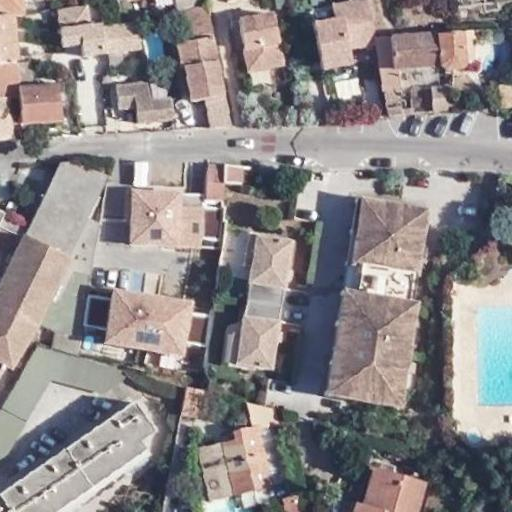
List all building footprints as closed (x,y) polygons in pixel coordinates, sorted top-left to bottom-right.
[(243,57),(278,50),(268,0),(265,0),(233,6),(243,57)] [(373,27),(368,0),(330,0),(332,5),(310,9),(318,56),(347,51),(345,37),(373,32),(373,27)] [(0,4),(0,50),(9,50),(5,4),(0,4)] [(373,32),(378,75),(396,74),(395,54),(436,51),(440,56),(457,54),(463,46),(460,23),(471,23),(493,21),(493,17),(449,19),(373,27),(373,32)] [(460,23),(463,46),(472,45),(471,23),(460,23)] [(0,50),(0,83),(2,84),(8,84),(8,75),(10,75),(9,50),(0,50)] [(22,70),(21,50),(10,51),(12,71),(22,70)] [(166,84),(146,86),(142,67),(140,56),(126,57),(127,70),(111,71),(113,94),(131,92),(134,107),(169,103),(166,84)] [(511,68),(496,70),(498,90),(511,88),(511,68)] [(421,90),(422,98),(452,94),(449,72),(426,73),(428,89),(421,90)] [(3,114),(14,113),(15,108),(53,106),(51,73),(12,76),(14,104),(3,105),(3,114)] [(0,125),(16,124),(14,113),(3,114),(3,105),(2,84),(0,83),(0,125)] [(381,93),(382,102),(397,100),(396,91),(381,93)] [(68,289),(67,301),(56,299),(50,332),(76,342),(94,223),(96,208),(80,200),(103,150),(53,150),(25,209),(0,196),(0,216),(16,224),(0,258),(0,363),(17,335),(42,284),(52,288),(66,259),(77,261),(72,289),(68,289)] [(242,166),(224,165),(223,167),(223,183),(241,184),(242,166)] [(223,167),(207,166),(205,199),(222,200),(223,183),(223,167)] [(204,195),(132,192),(130,236),(141,237),(143,238),(149,244),(149,245),(176,246),(177,238),(201,239),(203,207),(204,195)] [(353,295),(368,200),(356,198),(341,293),(351,295),(353,295)] [(416,274),(426,210),(368,200),(353,295),(408,304),(413,273),(416,274)] [(219,240),(220,208),(203,207),(201,239),(219,240)] [(256,236),(256,233),(248,232),(243,265),(251,267),(256,236)] [(130,244),(149,245),(149,244),(143,238),(141,237),(130,236),(130,244)] [(280,306),(291,242),(256,236),(251,267),(247,300),(280,306)] [(201,239),(177,238),(176,246),(201,247),(201,239)] [(111,299),(87,295),(83,325),(106,329),(105,335),(116,337),(118,338),(123,345),(123,346),(162,352),(162,351),(169,347),(171,346),(182,348),(183,341),(205,345),(210,316),(188,312),(189,304),(112,292),(111,299)] [(335,395),(351,295),(341,293),(340,293),(324,394),(335,395)] [(398,405),(414,305),(408,304),(353,295),(351,295),(335,395),(398,405)] [(270,369),(280,306),(247,300),(244,317),(240,333),(235,363),(270,369)] [(102,382),(117,364),(74,350),(76,342),(50,332),(36,326),(0,389),(0,511),(35,511),(143,435),(137,427),(150,417),(132,391),(0,484),(0,445),(47,361),(102,382)] [(235,363),(240,333),(233,332),(228,365),(235,366),(235,363)] [(104,343),(123,346),(123,345),(118,338),(116,337),(105,335),(104,343)] [(117,364),(124,357),(76,342),(74,350),(117,364)] [(182,348),(171,346),(169,347),(162,351),(162,352),(181,356),(182,348)] [(196,418),(202,391),(185,387),(180,415),(196,418)] [(279,426),(275,409),(247,403),(253,427),(233,432),(235,440),(222,443),(234,494),(271,485),(258,431),(279,426)] [(380,470),(368,466),(357,504),(368,507),(380,470)] [(415,511),(424,483),(380,470),(368,507),(357,504),(354,511),(415,511)]
